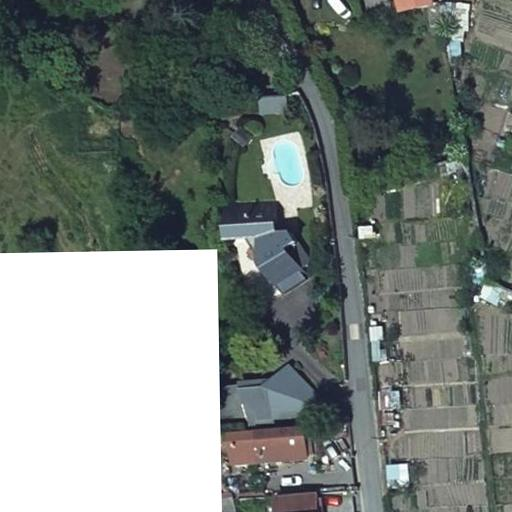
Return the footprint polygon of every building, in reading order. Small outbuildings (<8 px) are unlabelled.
[(437,0),(404,0),(407,9),(438,2),(437,0)] [(274,202),(227,205),(230,240),(246,238),(262,237),(264,265),(283,294),(305,279),(286,250),(296,243),(293,239),(290,234),(277,235),(274,202)] [(262,237),(246,238),(264,265),(262,237)] [(295,367),(270,387),(278,417),(325,414),(327,402),(295,367)] [(270,387),(248,390),(254,419),(278,417),(270,387)] [(307,424),(263,429),(264,459),(310,456),(309,440),(307,424)] [(264,459),(263,429),(252,430),(254,460),(264,459)] [(236,431),(223,432),(224,444),(238,443),(236,431)] [(320,511),(319,493),(289,495),(290,511),(320,511)]
